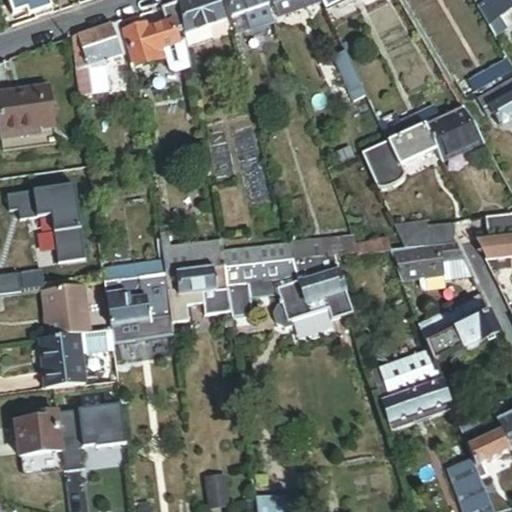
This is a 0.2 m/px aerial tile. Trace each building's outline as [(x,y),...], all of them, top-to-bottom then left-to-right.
[(33,21),(52,14),(46,0),(4,0),(9,15),(23,11),(25,17),(31,15),(33,21)] [(226,22),(218,0),(188,0),(179,3),(185,35),(209,27),(226,22)] [(274,25),(265,0),(224,0),(232,20),(244,16),(250,32),(274,25)] [(322,2),(321,0),(270,0),(273,6),(279,18),(322,2)] [(326,0),(322,2),(326,10),(347,0),(326,0)] [(469,0),(475,8),(487,0),(469,0)] [(511,0),(491,0),(476,11),(494,41),(507,33),(500,20),(511,11),(511,0)] [(185,35),(179,3),(161,9),(167,24),(147,31),(145,26),(120,34),(128,56),(133,70),(166,59),(188,52),(186,46),(185,35)] [(120,34),(117,24),(111,26),(121,57),(128,56),(120,34)] [(121,57),(111,26),(72,39),(77,71),(103,63),(121,57)] [(212,37),(209,27),(185,35),(186,46),(212,37)] [(350,93),(362,88),(343,46),(337,49),(339,55),(334,57),(350,93)] [(191,69),(188,52),(166,59),(170,72),(175,74),(191,69)] [(103,63),(77,71),(80,96),(108,93),(103,63)] [(511,75),(511,72),(508,65),(479,81),(485,91),(511,75)] [(471,86),(476,95),(485,91),(479,81),(471,86)] [(511,82),(476,103),(482,113),(488,110),(498,128),(511,119),(511,82)] [(47,90),(0,96),(0,131),(1,137),(53,130),(47,90)] [(151,102),(142,104),(145,127),(154,126),(151,102)] [(482,145),(462,110),(432,124),(424,127),(437,153),(442,163),(482,145)] [(424,127),(432,124),(429,115),(405,126),(384,135),(388,143),(424,127)] [(384,135),(405,126),(401,117),(380,127),(384,135)] [(437,153),(424,127),(388,143),(400,169),(437,153)] [(400,169),(388,143),(361,154),(377,190),(381,190),(386,189),(392,187),(400,182),(403,177),(400,169)] [(86,262),(75,188),(7,198),(9,214),(19,213),(20,223),(52,218),(59,266),(86,262)] [(511,240),(511,215),(506,219),(486,220),(488,243),(511,240)] [(435,247),(426,228),(424,223),(394,227),(404,250),(435,247)] [(426,228),(435,247),(454,246),(452,226),(426,228)] [(225,271),(221,253),(220,244),(169,249),(167,228),(159,229),(163,254),(164,262),(166,278),(225,271)] [(354,242),(352,239),(319,242),(324,259),(333,258),(359,256),(354,242)] [(379,239),(354,242),(359,256),(383,253),(379,239)] [(511,240),(488,243),(474,244),(484,262),(511,259),(511,240)] [(319,242),(289,245),(292,256),(293,263),(324,259),(319,242)] [(435,247),(404,250),(390,252),(402,283),(409,281),(443,278),(442,267),(463,265),(454,246),(435,247)] [(225,271),(269,265),(268,258),(267,248),(221,253),(225,271)] [(103,269),(164,262),(163,254),(102,261),(103,269)] [(279,264),(293,263),(292,256),(268,258),(269,265),(279,264)] [(352,314),(333,258),(324,259),(293,263),(279,264),(281,277),(279,297),(277,307),(272,315),(276,326),(285,330),(292,328),(290,322),(328,310),(332,320),(352,314)] [(146,281),(166,278),(164,262),(103,269),(105,285),(123,283),(141,281),(146,281)] [(281,277),(279,264),(269,265),(225,271),(231,320),(252,316),(250,300),(279,297),(281,277)] [(19,271),(0,273),(0,298),(22,295),(21,281),(19,271)] [(225,271),(166,278),(167,295),(170,320),(172,331),(183,330),(181,312),(217,308),(218,319),(224,318),(225,330),(232,329),(231,320),(225,271)] [(167,295),(166,278),(146,281),(146,286),(148,297),(167,295)] [(22,295),(32,294),(31,280),(21,281),(22,295)] [(141,281),(123,283),(125,298),(129,297),(129,301),(145,299),(148,299),(148,297),(146,286),(142,287),(141,281)] [(125,298),(123,283),(105,285),(110,327),(148,323),(145,299),(129,301),(129,297),(125,298)] [(89,336),(83,288),(41,293),(47,341),(78,338),(89,336)] [(170,320),(167,295),(148,297),(148,299),(145,299),(148,323),(170,320)] [(418,325),(426,344),(488,316),(480,297),(453,309),(451,306),(443,309),(445,313),(418,325)] [(426,344),(434,365),(451,357),(462,352),(467,350),(468,353),(471,353),(480,350),(482,346),(480,344),(498,336),(488,316),(426,344)] [(47,341),(39,342),(45,392),(84,387),(78,338),(47,341)] [(464,357),(462,352),(451,357),(453,361),(464,357)] [(427,354),(372,374),(392,437),(453,413),(438,373),(435,374),(427,354)] [(126,446),(121,407),(57,416),(62,456),(64,475),(84,472),(81,450),(96,448),(96,450),(126,446)] [(475,408),(455,418),(463,439),(485,428),(475,408)] [(511,414),(496,423),(510,452),(511,451),(511,414)] [(17,430),(18,442),(21,461),(62,456),(57,416),(35,419),(36,424),(16,427),(17,430)] [(485,428),(463,439),(472,461),(480,481),(488,478),(482,466),(510,452),(496,423),(485,428)] [(492,511),(480,481),(472,461),(448,471),(462,504),(464,511),(492,511)] [(225,481),(207,483),(210,511),(228,510),(225,481)] [(296,511),(296,499),(255,500),(256,511),(296,511)]
